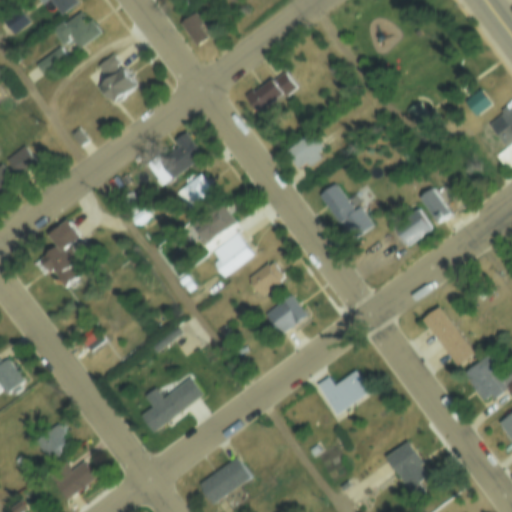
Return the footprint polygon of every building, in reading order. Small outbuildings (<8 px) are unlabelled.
[(74,0),(78,5),(61,17),(48,0),(74,0)] [(50,30),(81,9),(99,34),(78,49),(70,38),(61,45),(50,30)] [(193,12),(201,23),(197,26),(206,38),(195,46),(178,23),(193,12)] [(58,45),(67,58),(42,76),(33,63),(58,45)] [(97,88),(107,81),(96,66),(112,54),(119,63),(115,65),(119,71),(123,68),(138,90),(112,109),(97,88)] [(283,71),(295,88),(256,115),(241,95),(254,86),(257,90),(283,71)] [(478,90),(489,105),(473,117),(462,101),(478,90)] [(417,103),(431,123),(417,134),(402,114),(417,103)] [(486,123),(511,103),(511,141),(504,147),(486,123)] [(75,125),(86,140),(78,146),(67,131),(75,125)] [(185,133),(202,157),(175,177),(163,159),(177,148),(173,142),(185,133)] [(316,156),(319,161),(307,170),(303,165),(294,172),(281,155),(310,134),(322,151),(316,156)] [(511,141),(504,147),(494,154),(505,170),(511,165),(511,141)] [(4,159),(22,146),(36,166),(18,179),(4,159)] [(0,165),(8,176),(1,181),(6,188),(0,192),(0,165)] [(200,174),(213,192),(185,212),(172,194),(200,174)] [(332,186),(341,197),(345,194),(371,229),(349,245),(316,198),(332,186)] [(416,204),(430,194),(448,220),(434,229),(416,204)] [(210,252),(207,254),(191,232),(222,210),(238,232),(210,252)] [(416,217),(428,234),(405,251),(393,234),(416,217)] [(54,248),(46,237),(67,222),(80,239),(69,248),(86,272),(64,288),(41,257),(54,248)] [(238,232),(246,242),(242,245),(251,256),(222,277),(211,263),(216,260),(210,252),(238,232)] [(268,265),(271,263),(282,278),(279,281),(280,283),(259,298),(246,278),(266,263),(268,265)] [(288,293),(304,315),(276,336),(260,313),(288,293)] [(439,311),(472,357),(455,369),(422,323),(439,311)] [(91,325),(99,335),(83,346),(76,336),(91,325)] [(0,361),(1,363),(5,359),(23,385),(6,397),(1,391),(0,391),(0,361)] [(485,360),(493,371),(485,377),(500,398),(483,410),(470,392),(472,391),(461,376),(485,360)] [(354,371),(370,393),(336,417),(314,386),(327,376),(334,385),(354,371)] [(188,377),(201,396),(151,432),(137,414),(188,377)] [(511,416),(511,452),(496,427),(511,416)] [(58,426),(70,442),(46,459),(34,442),(58,426)] [(315,441),(319,446),(311,452),(307,446),(315,441)] [(405,443),(421,465),(418,468),(426,480),(408,493),(383,459),(405,443)] [(12,460),(17,456),(22,463),(17,467),(12,460)] [(235,457),(249,477),(211,504),(197,485),(235,457)] [(81,464),(94,481),(64,503),(45,476),(62,463),(69,472),(81,464)] [(345,477),(348,482),(341,488),(337,483),(345,477)] [(23,499),(29,508),(23,511),(8,511),(7,510),(23,499)]
